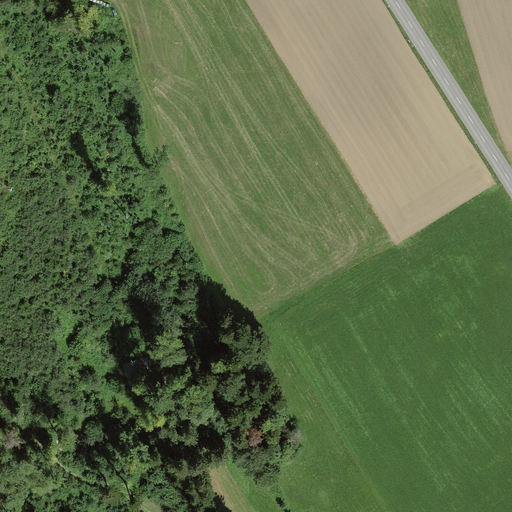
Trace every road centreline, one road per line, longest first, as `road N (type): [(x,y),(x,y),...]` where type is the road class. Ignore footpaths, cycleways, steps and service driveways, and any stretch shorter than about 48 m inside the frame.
road 1 (track): [(0,44),(111,276),(175,385)]
road 2 (tertiary): [(511,184),(394,0)]
